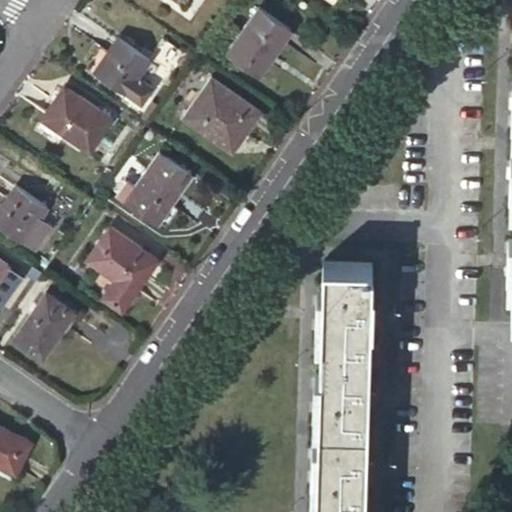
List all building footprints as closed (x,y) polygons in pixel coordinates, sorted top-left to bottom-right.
[(261,73),(292,26),(260,4),(227,51),(261,73)] [(139,75),(151,57),(119,35),(96,69),(136,97),(147,81),(139,75)] [(234,149),(261,109),(212,75),(184,115),(234,149)] [(91,149),(113,117),(65,85),(43,117),(91,149)] [(135,186),(126,180),(118,192),(158,220),(192,171),(160,149),(135,186)] [(40,216),(48,204),(16,183),(0,205),(0,220),(25,238),(37,246),(51,224),(40,216)] [(123,307),(158,256),(110,223),(88,255),(117,275),(104,294),(123,307)] [(0,276),(9,263),(0,257),(0,276)] [(371,308),(372,260),(324,258),(317,511),(364,511),(366,474),(375,474),(375,461),(367,461),(368,404),(378,404),(378,391),(369,390),(370,321),(380,322),(380,309),(371,308)] [(43,355),(74,309),(46,289),(14,335),(43,355)] [(0,461),(17,469),(32,438),(0,422),(0,461)]
